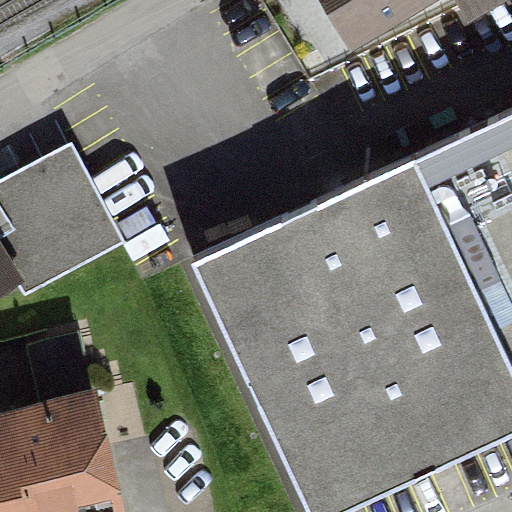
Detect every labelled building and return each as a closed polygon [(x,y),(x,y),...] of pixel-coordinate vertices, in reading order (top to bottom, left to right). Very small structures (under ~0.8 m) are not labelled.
[(322,0),(345,39),(413,0),(322,0)] [(459,0),(471,21),(511,0),(459,0)] [(511,108),(196,257),(313,511),(355,511),(511,439),(511,108)] [(73,144),(0,183),(0,233),(37,300),(131,248),(73,144)] [(0,319),(37,300),(0,233),(0,319)] [(130,511),(103,390),(0,413),(0,511),(130,511)]
